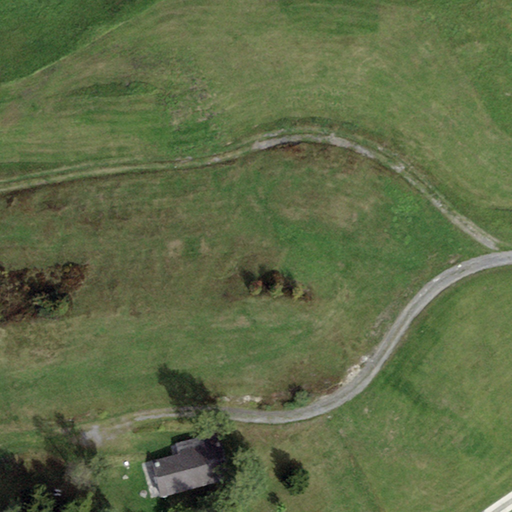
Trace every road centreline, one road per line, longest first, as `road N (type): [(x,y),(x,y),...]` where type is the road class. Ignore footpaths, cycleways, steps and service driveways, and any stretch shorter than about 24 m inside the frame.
road 1 (track): [(0,201),(71,178),(232,167),(315,138),(424,179),(511,263)]
road 2 (track): [(106,433),(206,416),(309,425),(347,404),(453,282),(511,269)]
